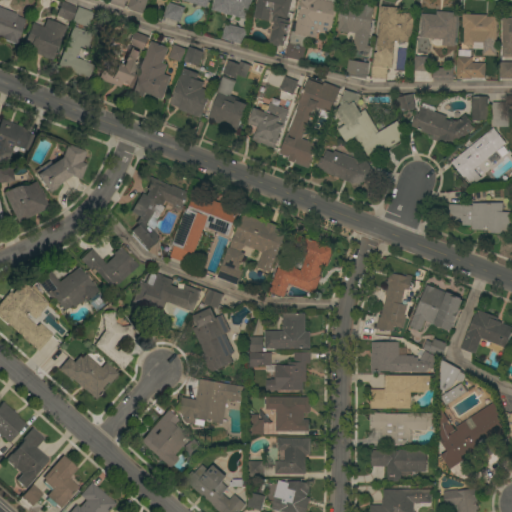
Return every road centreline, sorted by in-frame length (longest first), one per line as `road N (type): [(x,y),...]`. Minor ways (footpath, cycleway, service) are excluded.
road 1 (tertiary): [(0,80),(511,283)]
road 2 (residential): [(340,511),(342,331),(371,229)]
road 3 (residential): [(0,359),(168,511)]
road 4 (residential): [(0,258),(88,211),(108,188),(128,132)]
